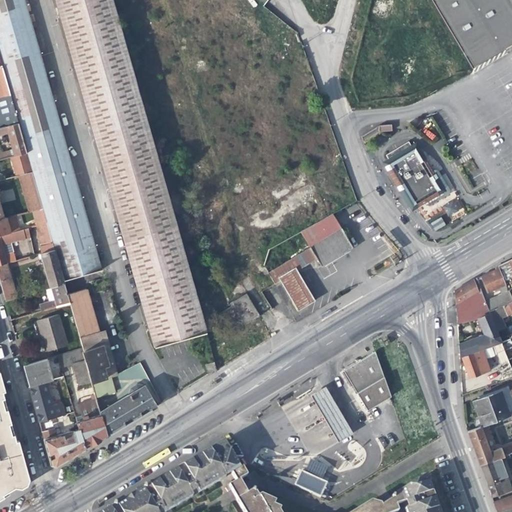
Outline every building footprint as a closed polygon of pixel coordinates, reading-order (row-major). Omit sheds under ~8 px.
[(0,0),(0,56),(8,87),(45,76),(22,0),(0,0)] [(204,331),(193,293),(117,23),(110,0),(54,0),(152,346),(204,331)] [(511,0),(430,0),(471,68),(511,44),(511,0)] [(0,94),(9,92),(0,64),(0,65),(0,64),(0,94)] [(45,76),(8,87),(63,280),(99,269),(45,76)] [(0,126),(17,122),(9,92),(0,94),(0,126)] [(0,132),(7,130),(12,148),(14,154),(25,150),(17,122),(0,126),(0,132)] [(422,200),(424,202),(426,205),(430,206),(450,193),(451,190),(438,169),(435,168),(431,171),(429,172),(414,149),(413,150),(411,147),(408,141),(402,145),(400,142),(396,144),(398,148),(385,156),(389,161),(390,164),(388,165),(413,205),(422,200)] [(415,145),(411,147),(413,150),(414,149),(429,172),(431,171),(415,145)] [(30,168),(25,150),(14,154),(10,155),(15,172),(30,168)] [(390,164),(389,161),(384,164),(412,209),(424,202),(422,200),(413,205),(388,165),(390,164)] [(29,210),(31,209),(41,206),(31,170),(18,173),(21,183),(29,210)] [(18,185),(21,183),(18,173),(7,176),(0,178),(0,180),(3,190),(18,185)] [(457,197),(443,206),(450,218),(464,209),(457,197)] [(31,209),(35,224),(46,221),(41,206),(31,209)] [(12,214),(8,216),(2,217),(0,217),(0,233),(9,231),(17,229),(18,228),(14,214),(12,214)] [(267,272),(270,277),(273,282),(274,283),(279,280),(294,305),(296,309),(314,298),(297,269),(307,262),(314,258),(319,266),(350,248),(330,214),(298,232),(307,247),(267,272)] [(435,231),(446,225),(441,217),(430,223),(435,231)] [(35,224),(40,244),(51,241),(46,221),(35,224)] [(17,229),(9,231),(0,233),(0,264),(6,263),(16,260),(11,242),(29,237),(27,226),(18,228),(17,229)] [(39,245),(50,287),(63,283),(51,241),(40,244),(39,245)] [(511,269),(509,262),(498,267),(505,283),(511,280),(511,281),(511,269)] [(14,291),(6,263),(0,264),(0,285),(1,290),(4,300),(25,294),(24,288),(14,291)] [(505,283),(498,267),(495,269),(496,271),(490,273),(481,276),(487,292),(506,285),(505,283)] [(262,290),(273,282),(270,277),(259,285),(262,290)] [(455,291),(457,321),(462,320),(478,317),(489,313),(488,310),(485,301),(477,278),(465,285),(455,291)] [(67,295),(63,283),(50,287),(51,293),(53,299),(41,302),(42,306),(40,306),(41,310),(69,302),(67,295)] [(89,381),(90,382),(111,376),(116,375),(104,332),(98,333),(93,313),(86,289),(67,295),(69,302),(81,342),(82,347),(83,350),(81,351),(83,359),(89,381)] [(509,291),(485,301),(488,310),(511,300),(511,298),(511,295),(509,291)] [(218,314),(226,325),(228,329),(243,319),(245,322),(257,315),(251,305),(244,294),(229,303),(231,305),(218,314)] [(511,313),(511,300),(488,310),(489,313),(498,332),(506,328),(501,318),(511,313)] [(322,313),(324,316),(333,311),(331,308),(322,313)] [(45,351),(65,345),(56,313),(35,319),(40,335),(45,351)] [(484,336),(459,345),(459,357),(462,357),(500,342),(489,313),(478,319),(481,327),(484,336)] [(501,342),(500,342),(462,357),(465,365),(468,378),(484,373),(490,370),(485,358),(497,353),(501,364),(508,361),(501,342)] [(63,378),(75,375),(71,363),(83,359),(81,351),(83,350),(82,347),(74,350),(56,354),(63,378)] [(368,414),(388,402),(392,400),(376,355),(344,373),(348,380),(363,405),(368,414)] [(89,381),(83,359),(71,363),(75,375),(77,384),(89,381)] [(207,375),(214,370),(212,362),(204,364),(207,375)] [(22,367),(28,386),(39,383),(37,377),(33,378),(29,365),(22,367)] [(1,380),(0,375),(0,499),(4,497),(2,495),(14,488),(19,488),(27,484),(29,480),(18,442),(15,442),(11,427),(5,404),(2,394),(5,393),(1,380)] [(115,392),(111,376),(90,382),(93,393),(93,395),(94,398),(115,392)] [(45,381),(39,383),(28,386),(37,421),(54,416),(45,381)] [(99,414),(105,436),(137,417),(155,407),(143,386),(136,385),(130,389),(129,395),(99,414)] [(326,390),(312,398),(320,411),(339,445),(354,436),(326,390)] [(477,414),(481,427),(484,426),(505,419),(511,415),(511,400),(509,393),(503,395),(498,393),(473,402),(477,414)] [(75,420),(78,428),(84,449),(96,442),(105,436),(99,414),(97,406),(94,398),(91,399),(82,401),(84,407),(78,409),(81,419),(75,420)] [(481,427),(479,428),(483,437),(487,435),(484,426),(481,427)] [(53,427),(40,430),(42,438),(49,464),(54,467),(69,458),(84,449),(78,428),(55,434),(53,427)] [(483,437),(479,428),(468,432),(471,442),(479,465),(500,458),(510,454),(511,454),(511,453),(511,446),(501,450),(500,448),(489,453),(483,437)] [(232,475),(238,484),(241,482),(249,477),(244,469),(243,468),(239,470),(236,465),(223,444),(130,499),(123,503),(117,506),(107,511),(169,511),(200,494),(220,482),(232,475)] [(323,478),(330,464),(312,456),(305,471),(323,478)] [(511,491),(500,458),(479,465),(484,477),(491,497),(511,491)] [(443,511),(430,472),(394,494),(394,496),(396,502),(404,500),(407,511),(443,511)] [(297,479),(294,487),(320,499),(323,491),(327,484),(300,473),(297,479)] [(234,495),(238,501),(249,495),(245,488),(241,482),(238,484),(230,488),(232,491),(234,495)] [(249,495),(238,501),(244,511),(384,511),(381,501),(371,498),(351,511),(282,511),(284,509),(276,506),(278,502),(263,495),(260,497),(256,490),(249,495)] [(394,496),(381,501),(384,511),(390,511),(399,509),(396,502),(394,496)] [(497,511),(511,507),(511,496),(493,503),(495,507),(496,511),(497,511)]
